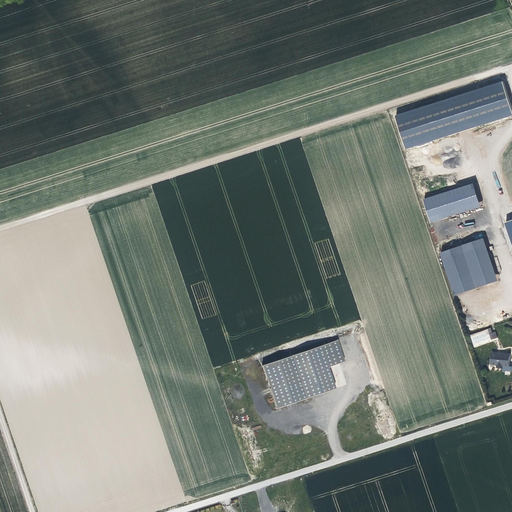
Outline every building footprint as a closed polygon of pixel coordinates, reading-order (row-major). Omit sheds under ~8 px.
[(511,106),(504,81),(396,116),(407,149),(511,115),(511,106)] [(424,199),(432,222),(482,206),(475,183),(424,199)] [(441,252),(456,295),(499,280),(485,238),(441,252)] [(321,347),(327,368),(340,364),(333,343),(321,347)] [(262,365),(276,408),(309,398),(334,390),(327,368),(321,347),(262,365)] [(509,366),(510,354),(492,352),(491,364),(496,364),(496,367),(499,368),(503,368),(503,365),(509,366)]
